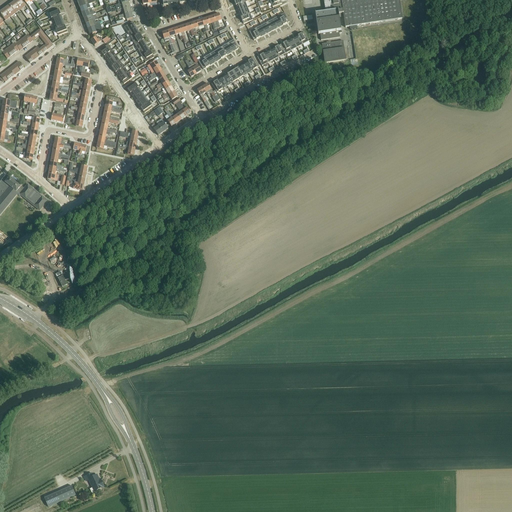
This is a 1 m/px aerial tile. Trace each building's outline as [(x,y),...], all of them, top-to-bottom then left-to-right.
[(21,0),(17,0),(15,2),(20,10),(26,6),(21,0)] [(150,4),(149,0),(142,0),(143,5),(147,4),(149,13),(153,13),(153,10),(151,10),(150,7),(150,4)] [(324,0),(326,12),(316,14),(315,14),(318,35),(320,34),(320,36),(321,41),(340,38),(339,34),(342,34),(339,15),(343,14),(345,28),(346,28),(349,27),(350,30),(357,29),(357,26),(402,19),(400,1),(399,1),(398,0),(324,0)] [(15,2),(10,5),(15,14),(20,10),(15,2)] [(119,4),(115,5),(116,7),(117,11),(120,10),(123,9),(130,7),(128,2),(119,4)] [(245,2),(236,6),(239,12),(248,8),(245,2)] [(92,3),(80,8),(82,13),(88,11),(94,9),(93,7),(92,3)] [(10,5),(5,9),(11,17),(15,14),(10,5)] [(248,8),(239,12),(241,18),(250,14),(248,8)] [(11,17),(5,9),(0,12),(0,13),(5,21),(11,17)] [(59,9),(49,13),(51,19),(61,15),(59,9)] [(88,11),(82,13),(84,19),(90,16),(93,15),(96,14),(95,12),(93,12),(92,9),(88,11)] [(250,14),(241,18),(244,24),(253,21),(250,14)] [(285,14),(279,17),(283,26),(289,22),(285,14)] [(61,15),(51,19),(54,24),(63,21),(61,15)] [(94,18),(93,15),(90,16),(84,19),(86,24),(95,21),(98,20),(97,18),(96,18),(95,17),(94,18)] [(213,16),(208,18),(210,24),(212,23),(214,31),(218,30),(217,28),(213,16)] [(279,17),(273,20),(277,29),(283,26),(279,17)] [(273,20),(267,23),(272,32),(277,29),(273,20)] [(63,21),(54,24),(56,30),(65,27),(63,21)] [(95,23),(95,21),(86,24),(88,29),(94,27),(100,25),(99,22),(95,23)] [(133,22),(124,28),(128,34),(136,28),(133,22)] [(191,23),(185,25),(187,32),(190,31),(192,37),(195,36),(191,23)] [(267,23),(261,26),(266,35),(272,32),(267,23)] [(94,27),(88,29),(90,35),(96,33),(102,31),(101,29),(100,25),(94,27)] [(261,26),(255,29),(260,38),(266,35),(261,26)] [(65,27),(56,30),(58,36),(67,33),(65,27)] [(173,29),(175,35),(179,34),(181,40),(183,40),(179,27),(173,29)] [(136,28),(128,34),(131,39),(140,34),(136,28)] [(255,29),(249,32),(254,41),(260,38),(255,29)] [(43,41),(47,38),(40,30),(32,36),(35,40),(39,36),(43,41)] [(22,40),(26,46),(33,41),(25,31),(23,32),(24,34),(26,36),(22,40)] [(169,45),(172,44),(171,40),(170,37),(168,31),(162,33),(164,39),(165,42),(168,41),(169,45)] [(303,33),(298,36),(303,45),(306,43),(309,42),(307,38),(304,33),(303,33)] [(140,34),(131,39),(135,45),(143,40),(140,34)] [(298,36),(292,39),(297,48),(298,47),(299,47),(303,45),(298,36)] [(96,37),(91,41),(95,46),(103,40),(101,38),(99,39),(97,37),(96,38),(96,37)] [(47,38),(43,41),(46,45),(41,49),(44,53),(53,46),(47,38)] [(26,46),(22,40),(17,43),(13,39),(12,40),(13,41),(20,51),(26,46)] [(292,39),(286,42),(291,51),(294,49),(296,48),(297,48),(292,39)] [(143,40),(135,45),(138,51),(147,46),(143,40)] [(229,43),(228,44),(233,52),(239,49),(238,47),(237,45),(235,42),(234,41),(234,40),(229,43)] [(13,45),(9,48),(14,55),(19,50),(20,51),(13,41),(11,42),(13,45)] [(346,61),(343,41),(322,44),(324,64),(346,61)] [(286,42),(281,45),(285,54),(286,54),(291,51),(286,42)] [(228,44),(222,47),(227,56),(228,56),(233,52),(228,44)] [(108,45),(100,51),(104,56),(112,50),(108,45)] [(280,45),(275,48),(280,57),(285,54),(281,45),(280,45)] [(147,46),(138,51),(142,57),(150,52),(147,46)] [(222,47),(216,51),(221,59),(227,56),(222,47)] [(14,55),(9,48),(4,52),(2,49),(0,50),(7,59),(14,55)] [(32,52),(36,59),(43,54),(38,48),(32,52)] [(275,48),(269,51),(274,60),(278,58),(280,57),(275,48)] [(112,50),(104,56),(108,62),(116,56),(112,50)] [(216,51),(210,54),(215,63),(218,61),(221,59),(216,51)] [(265,54),(263,54),(268,63),(274,60),(269,51),(265,54)] [(36,59),(32,52),(25,57),(30,64),(36,59)] [(150,52),(142,57),(145,63),(154,58),(150,52)] [(210,54),(204,58),(206,60),(209,66),(215,63),(210,54)] [(263,55),(257,58),(259,60),(262,66),(265,65),(268,63),(263,54),(263,55)] [(116,56),(108,62),(112,67),(120,62),(116,56)] [(58,59),(56,65),(63,66),(66,67),(69,67),(74,68),(75,63),(76,59),(74,59),(72,58),(71,62),(71,65),(69,65),(68,65),(67,64),(66,64),(67,62),(67,61),(67,60),(64,60),(58,59)] [(200,61),(198,61),(199,62),(200,64),(201,66),(203,70),(209,66),(206,60),(204,58),(200,61)] [(254,59),(248,62),(253,70),(254,70),(256,69),(259,67),(256,63),(254,59)] [(196,74),(189,63),(188,60),(185,62),(189,68),(190,70),(188,72),(191,78),(196,74)] [(90,62),(84,61),(81,77),(85,77),(90,78),(91,75),(84,74),(85,68),(89,68),(90,62)] [(153,70),(159,66),(156,61),(150,65),(153,70)] [(19,62),(13,67),(18,73),(19,72),(24,68),(23,67),(21,65),(19,62)] [(120,62),(112,67),(116,73),(124,67),(120,62)] [(189,63),(196,74),(201,71),(198,65),(195,67),(194,65),(193,65),(192,62),(189,63)] [(248,62),(243,65),(248,74),(253,70),(248,62)] [(242,65),(238,68),(243,77),(248,74),(243,65),(242,65)] [(159,66),(153,70),(155,73),(150,76),(151,78),(162,71),(159,66)] [(18,73),(13,67),(6,72),(11,78),(18,73)] [(124,67),(116,73),(120,79),(128,73),(124,67)] [(238,68),(233,71),(238,80),(243,77),(238,68)] [(54,77),(61,78),(64,78),(67,79),(67,77),(61,76),(62,72),(55,71),(54,77)] [(151,78),(149,80),(149,81),(150,82),(155,79),(157,81),(159,80),(165,77),(163,72),(162,71),(161,72),(151,78)] [(230,73),(227,75),(233,83),(235,82),(238,80),(233,71),(230,73)] [(6,72),(0,77),(1,78),(3,80),(4,82),(5,83),(11,78),(6,72)] [(128,73),(120,79),(124,84),(132,79),(128,73)] [(227,75),(222,78),(228,86),(233,83),(227,75)] [(165,77),(159,80),(161,83),(159,84),(157,86),(158,88),(168,81),(165,77)] [(217,81),(222,90),(224,88),(228,86),(222,78),(217,81)] [(171,87),(168,81),(158,88),(159,90),(162,88),(164,87),(166,90),(171,87)] [(217,81),(212,84),(214,88),(217,93),(220,91),(222,90),(217,81)] [(53,82),(52,88),(68,91),(68,89),(62,88),(59,87),(60,83),(53,82)] [(91,87),(78,84),(73,83),(72,86),(84,88),(83,92),(90,93),(91,87)] [(135,83),(127,88),(130,93),(139,88),(135,83)] [(208,84),(202,87),(206,93),(209,91),(210,94),(210,93),(213,97),(212,97),(215,102),(218,100),(220,99),(217,94),(215,91),(213,92),(211,90),(208,84)] [(171,87),(166,90),(168,93),(165,94),(166,95),(163,96),(164,98),(174,92),(171,87)] [(206,93),(202,87),(197,91),(200,96),(207,107),(210,106),(207,101),(205,97),(203,95),(206,93)] [(139,88),(130,93),(134,98),(142,93),(139,88)] [(178,97),(174,92),(164,98),(165,100),(168,98),(170,97),(172,101),(177,98),(178,97)] [(142,93),(134,98),(137,103),(146,98),(142,93)] [(51,94),(50,100),(51,101),(56,102),(63,103),(64,100),(57,99),(57,96),(51,94)] [(88,99),(71,95),(70,99),(75,100),(75,98),(81,100),(81,103),(87,105),(88,99)] [(31,97),(30,103),(30,106),(28,115),(34,117),(35,112),(32,111),(33,104),(37,104),(38,98),(31,97)] [(146,98),(137,103),(141,108),(149,103),(146,98)] [(4,100),(3,107),(9,108),(16,109),(16,106),(13,106),(14,102),(11,101),(10,101),(7,101),(4,100)] [(107,101),(105,107),(118,110),(118,107),(112,106),(113,103),(107,101)] [(180,101),(175,105),(177,107),(179,106),(186,116),(191,113),(188,108),(185,110),(181,105),(182,104),(180,101)] [(149,103),(141,108),(145,114),(153,108),(149,103)] [(181,120),(186,116),(179,106),(177,107),(181,112),(178,115),(181,120)] [(9,108),(3,107),(2,114),(11,115),(18,117),(19,113),(9,112),(9,108)] [(71,107),(71,109),(76,110),(76,111),(79,112),(78,115),(85,116),(86,110),(79,109),(77,108),(73,108),(72,107),(71,107)] [(171,116),(169,112),(166,109),(164,110),(169,118),(166,119),(168,122),(171,127),(176,123),(171,116)] [(63,123),(65,117),(61,116),(62,114),(56,112),(56,115),(53,114),(51,121),(63,123)] [(110,114),(104,113),(103,119),(109,120),(110,120),(119,122),(120,120),(110,118),(110,114)] [(2,114),(1,121),(7,122),(10,122),(18,123),(19,119),(16,119),(14,118),(14,120),(10,120),(11,115),(2,114)] [(173,114),(171,116),(173,118),(176,123),(181,120),(178,115),(175,117),(173,114)] [(76,127),(82,128),(83,122),(74,120),(73,120),(73,122),(72,124),(76,125),(76,127)] [(159,126),(163,133),(168,129),(161,120),(159,121),(161,124),(159,126)] [(7,122),(1,121),(0,124),(0,127),(6,129),(9,129),(13,130),(15,130),(16,128),(10,127),(10,125),(7,125),(7,122)] [(23,125),(32,127),(32,130),(38,131),(39,125),(33,124),(26,123),(23,122),(23,125)] [(108,126),(102,125),(100,131),(107,132),(113,133),(115,134),(116,131),(112,130),(107,129),(108,126)] [(163,133),(159,126),(156,128),(154,125),(152,126),(158,136),(163,133)] [(6,129),(0,127),(0,134),(8,136),(9,133),(6,132),(6,129)] [(0,134),(0,141),(4,143),(7,143),(7,140),(8,136),(0,134)] [(25,135),(22,134),(21,134),(20,136),(28,138),(30,139),(29,142),(36,143),(37,137),(28,135),(27,135),(25,135)] [(99,137),(98,143),(104,144),(115,146),(116,144),(105,141),(105,138),(99,137)] [(55,138),(54,144),(72,147),(73,142),(70,141),(69,144),(64,143),(61,142),(62,139),(55,138)] [(81,145),(78,159),(80,159),(81,155),(82,155),(82,152),(89,154),(90,148),(86,147),(87,146),(81,145)] [(35,149),(22,146),(18,146),(18,148),(25,149),(24,149),(28,150),(27,154),(33,155),(35,149)] [(60,151),(53,150),(52,156),(70,159),(70,157),(62,156),(62,155),(59,154),(60,151)] [(70,159),(52,156),(51,162),(58,163),(58,160),(61,160),(64,160),(64,164),(68,165),(70,159)] [(51,162),(50,168),(64,170),(64,167),(57,166),(58,163),(51,162)] [(86,173),(74,171),(73,170),(69,170),(69,171),(77,173),(76,173),(80,174),(79,178),(85,179),(86,173)] [(0,215),(8,206),(18,193),(20,194),(20,195),(26,200),(26,199),(34,205),(33,206),(34,206),(36,208),(40,211),(48,201),(44,198),(42,197),(42,196),(41,197),(36,192),(33,190),(34,190),(28,185),(24,189),(21,186),(10,177),(8,178),(5,176),(3,179),(0,182),(0,215)] [(83,191),(84,185),(67,181),(66,186),(69,187),(70,184),(74,185),(74,186),(73,189),(76,189),(83,191)] [(62,288),(67,285),(63,276),(58,278),(62,288)] [(91,493),(94,492),(104,487),(102,482),(101,483),(97,475),(93,477),(92,474),(84,477),(86,481),(89,480),(92,488),(90,489),(91,493)] [(48,507),(76,495),(72,486),(44,498),(48,507)]
